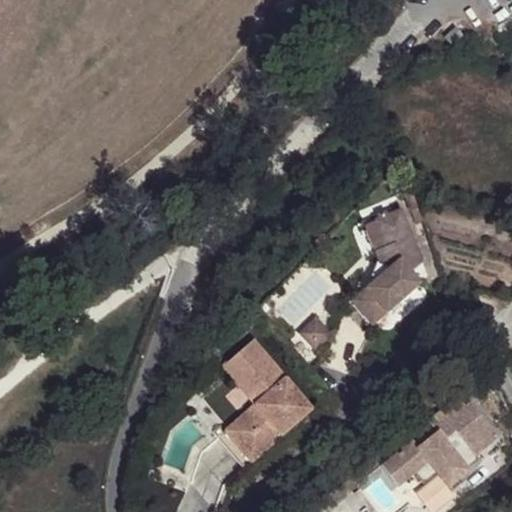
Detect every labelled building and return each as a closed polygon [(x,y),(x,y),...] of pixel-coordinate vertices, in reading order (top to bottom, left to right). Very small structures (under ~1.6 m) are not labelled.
[(444,38),(451,46),(462,36),(455,28),(444,38)] [(375,252),(379,263),(391,267),(368,287),(351,301),(372,325),(420,284),(410,271),(422,262),(401,210),(374,221),(385,247),(375,252)] [(364,226),(375,252),(385,247),(374,221),(364,226)] [(375,263),(368,287),(391,267),(379,263),(375,263)] [(300,334),(314,351),(330,336),(315,320),(300,334)] [(224,431),(251,463),(313,409),(254,341),(222,369),(238,387),(245,380),(261,399),(254,405),(224,431)] [(245,380),(238,387),(254,405),(261,399),(245,380)] [(388,463),(404,484),(415,475),(423,485),(438,473),(448,486),(470,469),(475,463),(477,461),(478,460),(478,458),(477,454),(498,437),(471,404),(457,415),(449,405),(428,422),(438,434),(418,449),(413,442),(388,463)] [(224,431),(216,437),(244,469),(251,463),(224,431)] [(381,468),(398,489),(404,484),(388,463),(381,468)]
